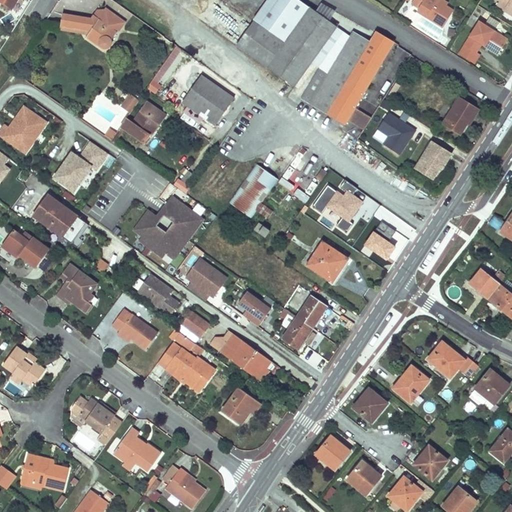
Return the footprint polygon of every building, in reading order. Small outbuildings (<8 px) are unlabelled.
[(0,0),(0,2),(11,10),(17,0),(0,0)] [(24,3),(18,0),(17,0),(11,10),(17,14),(24,3)] [(310,8),(299,0),(268,0),(253,21),(285,44),(310,8)] [(413,0),(410,6),(417,11),(426,16),(424,19),(442,30),(452,13),(444,9),(436,4),(438,0),(437,0),(413,0)] [(446,5),(438,0),(436,4),(444,9),(446,5)] [(511,0),(494,0),(499,3),(496,8),(511,17),(511,0)] [(334,25),(310,8),(285,44),(253,21),(236,46),(294,87),(338,26),(335,23),(334,25)] [(124,23),(105,11),(99,19),(118,32),(124,23)] [(426,16),(417,11),(416,14),(424,19),(426,16)] [(92,18),(63,14),(61,26),(91,31),(89,34),(99,41),(99,44),(100,47),(102,50),(105,51),(108,51),(112,48),(113,45),(112,40),(118,32),(99,19),(94,16),(92,18)] [(479,22),(458,57),(474,67),(480,57),(477,55),(482,47),(484,48),(486,45),(500,54),(509,41),(496,33),(500,25),(490,19),(486,27),(479,22)] [(394,42),(377,31),(371,42),(354,32),(329,74),(321,69),(302,100),(346,126),(394,42)] [(99,44),(99,41),(89,34),(88,36),(99,44)] [(500,54),(486,45),(484,48),(498,58),(500,54)] [(147,88),(155,94),(161,85),(159,83),(182,51),(176,47),(147,88)] [(419,65),(411,60),(408,66),(415,71),(419,65)] [(235,98),(202,74),(182,102),(215,126),(235,98)] [(131,113),(139,102),(131,95),(123,107),(131,113)] [(479,111),(460,98),(442,123),(460,135),(468,124),(469,125),(479,111)] [(122,126),(127,130),(146,143),(150,137),(142,131),(146,126),(149,128),(154,120),(161,125),(168,115),(149,102),(133,124),(127,120),(122,126)] [(24,109),(16,121),(19,123),(27,111),(24,109)] [(16,121),(11,129),(7,126),(0,135),(27,154),(46,124),(27,111),(19,123),(16,121)] [(403,154),(417,126),(387,112),(373,139),(403,154)] [(161,125),(154,120),(149,128),(146,126),(142,131),(150,137),(152,138),(161,125)] [(112,141),(116,144),(127,130),(122,126),(117,134),(112,141)] [(112,141),(117,134),(110,129),(105,137),(112,141)] [(451,155),(432,142),(416,168),(432,179),(440,167),(442,168),(451,155)] [(80,159),(72,154),(55,179),(74,191),(91,167),(96,171),(107,154),(91,143),(80,159)] [(0,183),(15,163),(0,153),(0,183)] [(278,179),(256,164),(230,202),(252,218),(257,211),(268,218),(273,211),(262,203),(269,193),(278,179)] [(320,168),(315,177),(321,181),(326,172),(320,168)] [(181,180),(185,183),(192,175),(188,171),(181,180)] [(327,183),(312,208),(349,229),(365,200),(354,193),(358,187),(346,180),(340,190),(327,183)] [(281,201),(269,193),(262,203),(273,211),(281,201)] [(86,223),(47,195),(33,215),(71,243),(86,223)] [(203,219),(173,197),(165,206),(167,212),(162,219),(150,210),(136,230),(143,235),(139,240),(166,260),(172,253),(176,257),(203,219)] [(193,209),(201,214),(205,207),(197,203),(193,209)] [(511,214),(501,231),(511,238),(511,214)] [(501,229),(504,220),(492,216),(489,225),(501,229)] [(270,231),(259,223),(255,230),(266,237),(270,231)] [(50,248),(26,230),(22,235),(15,229),(2,245),(18,257),(21,254),(37,266),(50,248)] [(346,260),(322,243),(308,265),(332,282),(346,260)] [(104,272),(110,264),(101,258),(95,265),(104,272)] [(192,282),(187,288),(205,300),(209,294),(213,297),(218,290),(216,288),(217,286),(219,287),(226,278),(199,259),(186,277),(192,282)] [(97,283),(70,263),(64,272),(70,277),(67,281),(57,294),(65,299),(67,296),(72,300),(87,311),(92,304),(90,302),(95,295),(91,292),(97,283)] [(470,283),(511,317),(511,294),(510,293),(511,290),(511,284),(507,280),(502,286),(481,270),(470,283)] [(70,277),(64,272),(61,276),(67,281),(70,277)] [(167,295),(171,289),(150,274),(136,292),(169,316),(178,303),(167,295)] [(246,309),(242,315),(258,326),(270,309),(246,291),(238,303),(246,309)] [(326,306),(311,296),(296,317),(312,328),(326,306)] [(131,315),(124,310),(113,324),(120,329),(132,338),(147,349),(159,332),(132,313),(131,315)] [(190,311),(180,324),(189,330),(193,325),(199,317),(196,315),(190,311)] [(210,325),(199,317),(193,325),(189,330),(200,338),(210,325)] [(312,328),(296,317),(282,339),(297,349),(312,328)] [(132,338),(120,329),(117,333),(129,342),(132,338)] [(234,334),(230,332),(224,340),(215,339),(211,346),(221,353),(234,334)] [(265,369),(271,361),(234,334),(221,353),(261,382),(268,372),(265,369)] [(167,369),(182,347),(174,341),(158,362),(167,369)] [(428,359),(450,377),(459,366),(472,376),(479,367),(466,357),(464,359),(442,341),(428,359)] [(33,385),(45,370),(33,362),(36,358),(27,352),(26,354),(15,347),(3,364),(14,372),(23,378),(33,385)] [(196,358),(182,347),(167,369),(182,380),(185,376),(203,389),(216,370),(198,357),(196,358)] [(429,380),(411,366),(400,380),(407,385),(402,390),(396,385),(394,389),(411,403),(429,380)] [(510,384),(490,368),(485,375),(504,391),(510,384)] [(23,378),(14,372),(10,377),(20,383),(23,378)] [(504,391),(485,375),(474,388),(494,404),(504,391)] [(203,389),(185,376),(182,380),(200,393),(203,389)] [(400,380),(396,385),(402,390),(407,385),(400,380)] [(261,404),(239,388),(222,411),(240,424),(250,411),(253,414),(261,404)] [(376,393),(370,388),(353,408),(360,413),(376,393)] [(387,402),(376,393),(360,413),(372,422),(387,402)] [(101,432),(99,435),(107,441),(120,422),(113,416),(114,414),(102,406),(90,398),(87,401),(79,395),(70,407),(70,419),(80,426),(85,420),(101,432)] [(104,404),(102,406),(114,414),(116,412),(104,404)] [(113,452),(125,461),(128,455),(136,461),(141,465),(148,469),(161,452),(147,442),(146,443),(136,436),(138,432),(131,427),(113,452)] [(511,451),(511,431),(508,428),(490,450),(504,462),(511,451)] [(99,435),(96,439),(105,445),(107,441),(99,435)] [(351,451),(331,435),(325,443),(345,459),(351,451)] [(345,459),(325,443),(316,454),(336,470),(345,459)] [(448,460),(429,445),(413,464),(432,480),(448,460)] [(26,453),(21,480),(42,484),(63,489),(68,467),(53,464),(47,462),(48,458),(26,453)] [(125,461),(122,464),(130,470),(136,461),(128,455),(125,461)] [(382,476),(363,460),(348,479),(367,494),(382,476)] [(168,484),(179,468),(171,463),(160,479),(168,484)] [(168,484),(165,488),(191,507),(205,488),(185,473),(186,471),(180,466),(179,468),(168,484)] [(15,476),(8,471),(0,481),(0,483),(6,488),(15,476)] [(152,475),(139,493),(141,495),(143,493),(154,478),(155,477),(152,475)] [(422,491),(404,476),(388,495),(407,511),(422,491)] [(154,478),(143,493),(147,496),(148,497),(159,482),(154,478)] [(42,484),(21,480),(20,484),(41,489),(42,484)] [(468,511),(477,501),(459,486),(443,506),(450,511),(468,511)] [(0,508),(10,495),(0,488),(0,508)] [(82,507),(80,505),(74,511),(101,511),(108,502),(91,489),(86,496),(89,498),(82,507)] [(113,495),(107,491),(103,497),(109,501),(113,495)] [(86,496),(80,505),(82,507),(89,498),(86,496)]
